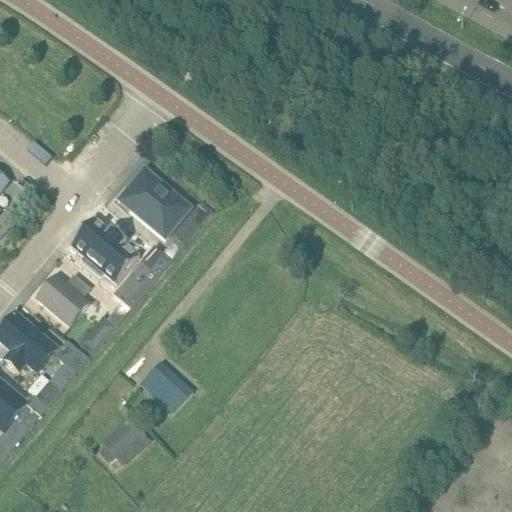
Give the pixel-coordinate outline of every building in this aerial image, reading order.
[(144,171),(119,201),(167,241),(192,211),(144,171)] [(0,215),(1,213),(0,212),(0,195),(10,183),(0,174),(0,215)] [(95,221),(72,248),(85,259),(82,263),(101,279),(105,276),(118,287),(141,259),(126,247),(127,245),(111,232),(110,233),(95,221)] [(184,248),(176,242),(163,257),(171,264),(184,248)] [(154,249),(113,299),(121,305),(130,313),(158,279),(171,264),(163,257),(154,249)] [(56,279),(36,302),(69,330),(89,307),(82,301),(89,292),(74,280),(67,288),(56,279)] [(121,305),(107,321),(116,329),(130,313),(121,305)] [(28,366),(37,373),(57,348),(15,313),(0,330),(0,342),(11,352),(3,362),(20,376),(28,366)] [(105,319),(80,349),(92,358),(116,329),(107,321),(105,319)] [(65,366),(50,385),(61,394),(63,392),(89,362),(68,344),(56,359),(65,366)] [(160,366),(141,387),(174,416),(188,400),(165,380),(170,374),(160,366)] [(42,378),(29,395),(34,399),(39,404),(48,411),(61,394),(50,385),(42,378)] [(0,429),(5,434),(27,407),(0,383),(0,429)] [(5,434),(0,439),(0,454),(7,460),(48,411),(39,404),(34,399),(27,407),(5,434)] [(140,434),(130,423),(105,448),(114,457),(140,434)]
